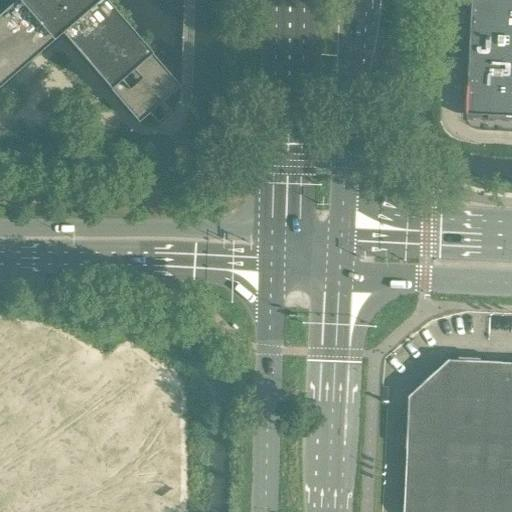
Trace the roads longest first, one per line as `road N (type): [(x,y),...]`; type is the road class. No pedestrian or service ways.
road 1 (tertiary): [(272,231),(0,232)]
road 2 (tertiary): [(0,256),(271,264)]
road 3 (secondary): [(271,264),(268,511)]
road 4 (secondary): [(327,511),(337,275)]
road 5 (secondary): [(342,235),(353,0)]
road 6 (secondary): [(276,0),(272,231)]
road 7 (secondary): [(337,275),(511,284)]
road 8 (secondary): [(511,241),(342,235)]
